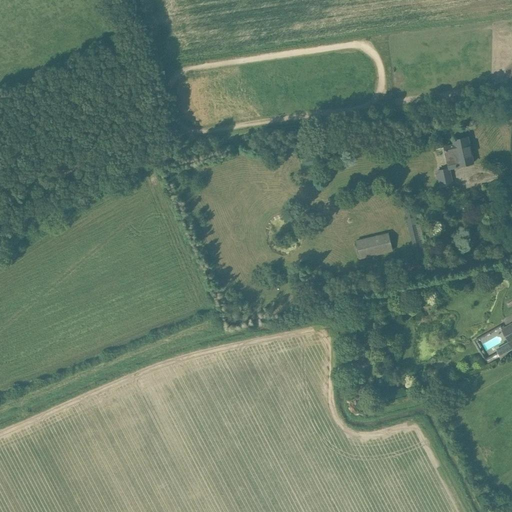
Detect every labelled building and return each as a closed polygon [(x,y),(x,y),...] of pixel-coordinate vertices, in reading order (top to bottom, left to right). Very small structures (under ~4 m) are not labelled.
[(444,147),(449,168),(459,166),(473,163),(470,150),(468,151),(468,147),(469,147),(467,138),(455,140),(455,145),(444,147)] [(316,163),(315,155),(305,157),(307,165),(316,163)] [(452,184),(449,168),(438,170),(441,186),(452,184)] [(404,206),(413,238),(424,236),(416,203),(404,206)] [(392,251),(388,234),(357,241),(361,258),(392,251)] [(321,283),(323,291),(340,287),(339,279),(321,283)] [(511,322),(501,328),(502,330),(509,342),(506,343),(509,348),(507,349),(509,352),(511,349),(511,322)]
